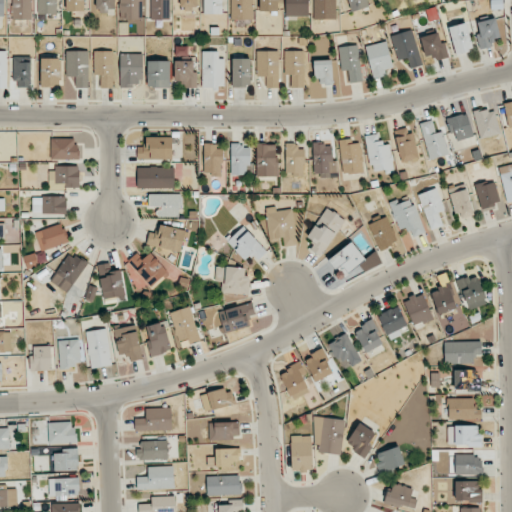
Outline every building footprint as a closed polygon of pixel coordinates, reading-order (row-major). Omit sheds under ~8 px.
[(32,19),(31,0),(11,0),(12,20),(32,19)] [(37,0),(38,15),(57,14),(56,0),(37,0)] [(65,0),(66,11),(84,11),(84,0),(65,0)] [(94,0),(95,12),(115,11),(114,0),(94,0)] [(142,0),(119,0),(119,19),(142,19),(142,0)] [(170,19),(169,0),(150,0),(151,20),(170,19)] [(180,0),(181,9),(198,8),(197,0),(180,0)] [(203,0),(203,14),(222,15),(221,0),(203,0)] [(230,0),(230,19),(252,20),(252,0),(230,0)] [(277,0),(259,0),(260,11),(278,11),(277,0)] [(308,16),(307,0),(285,0),(286,16),(308,16)] [(313,0),(314,19),(336,19),(335,0),(313,0)] [(369,6),(366,0),(347,0),(352,12),(369,6)] [(493,46),(492,39),(500,37),(495,18),(477,23),(479,33),(476,34),(480,49),(493,46)] [(448,27),(456,54),(473,49),(466,22),(448,27)] [(407,58),(410,68),(422,65),(412,30),(391,35),(398,61),(407,58)] [(447,58),(440,32),(420,37),(425,57),(434,54),(436,60),(447,58)] [(385,76),(384,70),(393,68),(386,41),(365,46),(373,78),(385,76)] [(338,47),(341,71),(348,70),(349,83),(362,81),(358,45),(338,47)] [(75,88),(88,87),(87,50),(66,51),(66,77),(75,76),(75,88)] [(279,87),(278,50),(256,51),(256,76),(266,76),(266,87),(279,87)] [(94,51),(94,75),(100,75),(100,88),(115,87),(114,51),(94,51)] [(223,51),(202,52),(202,87),(223,87),(223,51)] [(304,51),(284,51),(284,74),(291,74),(291,87),(304,87),(304,51)] [(143,53),(120,54),(120,85),(143,85),(143,53)] [(14,87),(31,87),(31,57),(14,57),(14,87)] [(41,86),(60,87),(61,58),(41,58),(41,86)] [(232,87),(250,87),(250,58),(232,59),(232,87)] [(175,60),(174,81),(184,81),(184,88),(197,88),(197,71),(193,71),(193,61),(175,60)] [(332,84),(331,60),(315,60),(316,85),(332,84)] [(169,88),(170,61),(148,61),(147,87),(169,88)] [(511,101),(503,104),(509,128),(511,126),(511,101)] [(479,138),(500,135),(495,108),(474,112),(479,138)] [(448,118),(454,141),(473,136),(467,113),(448,118)] [(419,124),(430,160),(449,154),(442,131),(436,133),(432,120),(419,124)] [(396,130),(399,163),(417,160),(413,128),(396,130)] [(389,144),(381,145),(379,133),(365,136),(372,172),(385,169),(386,173),(395,172),(389,144)] [(172,137),(146,137),(146,145),(137,146),(137,160),(172,159),(172,137)] [(77,138),(50,139),(51,160),(77,159),(77,138)] [(352,143),(352,139),(340,139),(342,174),(362,173),(361,143),(352,143)] [(286,175),(304,175),(303,148),(297,149),(297,143),(285,143),(286,175)] [(313,143),(314,174),(322,174),(322,175),(334,175),(333,143),(313,143)] [(256,176),(277,176),(278,144),(257,144),(256,176)] [(203,175),(222,175),(222,145),(204,145),(203,175)] [(231,175),(251,175),(250,145),(230,145),(231,175)] [(511,198),(511,163),(498,168),(507,200),(511,198)] [(48,167),(49,189),(79,188),(79,167),(48,167)] [(137,168),(137,189),(174,188),(174,167),(137,168)] [(499,205),(495,181),(476,185),(480,208),(499,205)] [(418,194),(431,230),(448,224),(434,188),(418,194)] [(454,213),(461,212),(462,218),(473,216),(467,189),(450,193),(454,213)] [(180,194),(148,194),(148,206),(157,207),(157,217),(180,217),(180,194)] [(412,238),(425,232),(408,195),(388,203),(400,229),(407,226),(412,238)] [(32,214),(67,214),(66,196),(32,196),(32,214)] [(269,239),(283,237),(284,246),(296,245),(292,209),(276,210),(275,207),(265,208),(269,239)] [(307,237),(315,242),(310,249),(320,256),(345,219),(327,207),(307,237)] [(398,242),(387,216),(368,224),(379,250),(398,242)] [(35,232),(42,251),(69,242),(62,223),(35,232)] [(224,238),(245,260),(251,255),(257,261),(267,251),(241,223),(224,238)] [(146,244),(180,253),(186,231),(160,224),(158,234),(149,231),(146,244)] [(344,277),(366,259),(351,241),(330,259),(344,277)] [(50,281),(67,293),(87,264),(70,252),(50,281)] [(136,276),(138,274),(152,288),(168,271),(149,253),(144,259),(137,252),(124,265),(136,276)] [(126,296),(121,269),(111,271),(109,263),(97,266),(105,301),(126,296)] [(249,294),(250,277),(245,277),(245,267),(215,266),(215,281),(221,281),(221,293),(249,294)] [(457,282),(468,311),(487,303),(476,274),(457,282)] [(439,315),(458,308),(449,284),(430,291),(439,315)] [(413,326),(433,318),(423,293),(403,301),(413,326)] [(247,316),(255,313),(252,302),(218,312),(224,334),(250,326),(247,316)] [(399,329),(407,325),(397,305),(377,315),(390,340),(402,334),(399,329)] [(200,341),(189,306),(170,312),(181,347),(200,341)] [(383,345),(372,320),(354,328),(364,353),(383,345)] [(147,341),(150,356),(170,351),(163,322),(146,326),(149,341),(147,341)] [(118,354),(128,353),(130,361),(141,359),(137,326),(114,329),(118,354)] [(90,368),(111,366),(107,329),(86,331),(90,368)] [(0,331),(0,352),(10,352),(10,331),(0,331)] [(328,343),(343,370),(361,361),(346,333),(328,343)] [(80,366),(79,339),(58,340),(60,367),(80,366)] [(444,342),(444,363),(474,363),(474,354),(481,354),(481,341),(444,342)] [(34,356),(30,356),(30,371),(52,370),(51,345),(34,346),(34,356)] [(305,357),(313,381),(333,374),(324,350),(305,357)] [(311,390),(298,363),(279,373),(292,400),(311,390)] [(454,391),(480,390),(479,369),(453,370),(454,391)] [(204,411),(235,405),(232,388),(200,394),(204,411)] [(473,398),(447,398),(448,419),(481,418),(481,409),(473,409),(473,398)] [(134,418),(135,431),(172,430),(171,407),(145,408),(145,418),(134,418)] [(314,444),(319,444),(319,453),(343,453),(343,418),(314,418),(314,444)] [(75,442),(74,421),(48,422),(49,443),(75,442)] [(240,439),(239,421),(209,422),(209,439),(240,439)] [(348,443),(355,446),(352,452),(365,457),(377,432),(357,423),(348,443)] [(447,446),(481,446),(481,434),(477,434),(477,426),(448,426),(447,446)] [(0,449),(10,449),(9,428),(0,427),(0,449)] [(290,436),(291,471),(312,470),(311,436),(290,436)] [(141,449),(136,450),(137,460),(168,459),(167,440),(141,441),(141,449)] [(377,453),(379,462),(376,463),(379,473),(405,465),(399,446),(377,453)] [(54,470),(78,470),(78,448),(62,449),(62,453),(54,453),(54,470)] [(207,457),(207,468),(236,468),(236,463),(240,463),(240,448),(215,449),(216,457),(207,457)] [(482,475),(482,455),(453,455),(453,474),(482,475)] [(137,489),(174,489),(173,466),(147,466),(148,476),(136,477),(137,489)] [(240,475),(206,476),(207,495),(240,494),(240,475)] [(79,478),(48,479),(49,496),(79,495),(79,478)] [(455,481),(455,501),(481,501),(481,481),(455,481)] [(416,508),(417,496),(412,496),(413,487),(393,484),(392,492),(386,491),(384,504),(416,508)] [(0,508),(17,508),(17,489),(7,489),(7,485),(0,485),(0,508)] [(174,511),(174,496),(151,497),(151,503),(138,504),(138,511),(174,511)] [(236,511),(237,511),(243,511),(243,499),(228,499),(228,505),(218,505),(218,511),(236,511)] [(51,511),(79,511),(79,503),(51,504),(51,511)]
